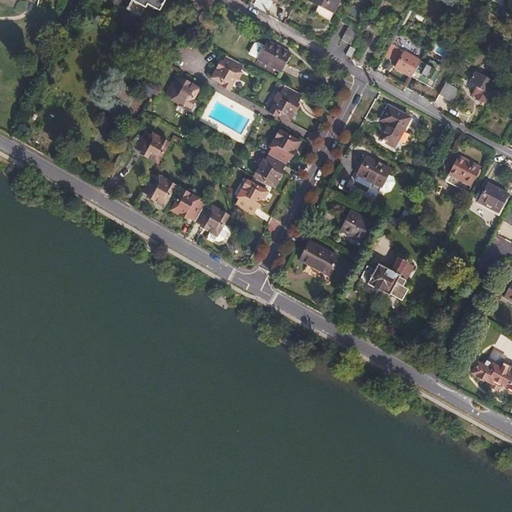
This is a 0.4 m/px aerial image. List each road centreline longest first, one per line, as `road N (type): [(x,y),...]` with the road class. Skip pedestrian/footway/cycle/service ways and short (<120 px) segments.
road 1 (residential): [(0,141),(255,285)]
road 2 (residential): [(255,285),(511,424)]
road 3 (residential): [(366,71),(255,285)]
road 4 (residential): [(366,71),(511,152)]
road 5 (residential): [(235,6),(366,71)]
